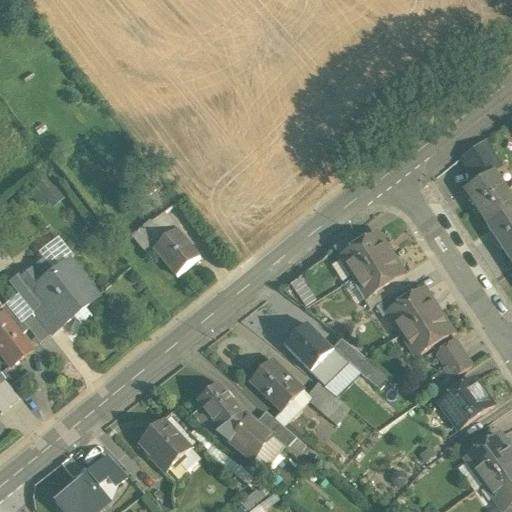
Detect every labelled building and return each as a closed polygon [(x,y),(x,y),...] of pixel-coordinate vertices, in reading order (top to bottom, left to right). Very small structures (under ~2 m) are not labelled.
[(482,144),(461,160),(468,170),(490,156),(482,144)] [(490,156),(468,170),(477,184),(493,173),(493,174),(499,170),(490,156)] [(477,184),(465,192),(488,228),(511,212),(511,202),(493,174),(493,173),(477,184)] [(178,207),(162,187),(148,198),(165,217),(178,207)] [(165,217),(148,198),(125,216),(139,234),(141,236),(165,217)] [(511,212),(488,228),(511,263),(511,262),(511,212)] [(178,233),(165,217),(141,236),(155,253),(178,233)] [(178,233),(155,253),(178,280),(201,261),(178,233)] [(141,236),(139,234),(133,240),(149,259),(155,253),(141,236)] [(378,238),(342,261),(355,281),(391,257),(378,238)] [(391,257),(355,281),(368,301),(383,291),(404,277),(391,257)] [(43,263),(10,290),(30,316),(39,309),(31,298),(46,287),(43,283),(53,276),(43,263)] [(53,276),(43,283),(46,287),(31,298),(39,309),(41,308),(59,331),(97,301),(68,264),(53,276)] [(383,291),(368,301),(364,303),(371,313),(389,301),(383,291)] [(402,307),(387,316),(402,338),(439,314),(424,292),(402,307)] [(396,297),(375,311),(382,320),(387,316),(402,307),(396,297)] [(28,333),(6,306),(0,310),(0,319),(1,319),(18,340),(28,333)] [(59,331),(41,308),(39,309),(30,316),(48,339),(59,331)] [(439,314),(402,338),(416,360),(453,336),(439,314)] [(18,340),(1,319),(0,319),(0,357),(10,370),(29,354),(18,340)] [(308,329),(286,350),(312,376),(334,355),(332,354),(308,329)] [(453,343),(440,352),(437,358),(454,383),(458,380),(472,370),(453,343)] [(377,371),(342,344),(332,354),(334,355),(349,368),(367,383),(377,371)] [(334,355),(312,376),(326,391),(349,368),(334,355)] [(304,394),(272,364),(251,386),(283,416),(304,394)] [(392,383),(377,371),(367,383),(381,395),(392,383)] [(454,383),(433,398),(440,408),(465,390),(458,380),(454,383)] [(465,390),(440,408),(459,433),(492,409),(474,383),(465,390)] [(4,384),(0,386),(0,416),(0,417),(18,402),(4,384)] [(341,406),(319,388),(310,399),(322,409),(319,414),(329,422),(341,406)] [(221,389),(199,406),(222,435),(244,418),(221,389)] [(298,442),(267,417),(258,428),(274,440),(273,441),(288,453),(298,442)] [(222,435),(219,438),(255,464),(273,441),(274,440),(258,428),(244,418),(222,435)] [(165,425),(141,447),(153,460),(151,461),(167,477),(170,474),(179,484),(200,464),(191,455),(192,454),(165,425)] [(486,434),(460,453),(467,463),(493,444),(486,434)] [(493,444),(467,463),(485,488),(511,468),(511,453),(501,438),(493,444)] [(127,480),(109,459),(98,468),(100,470),(110,482),(116,489),(127,480)] [(511,468),(485,488),(502,511),(506,511),(511,508),(511,468)] [(100,470),(88,480),(98,492),(110,482),(100,470)] [(55,505),(60,511),(102,511),(110,506),(98,492),(88,480),(87,478),(55,505)]
